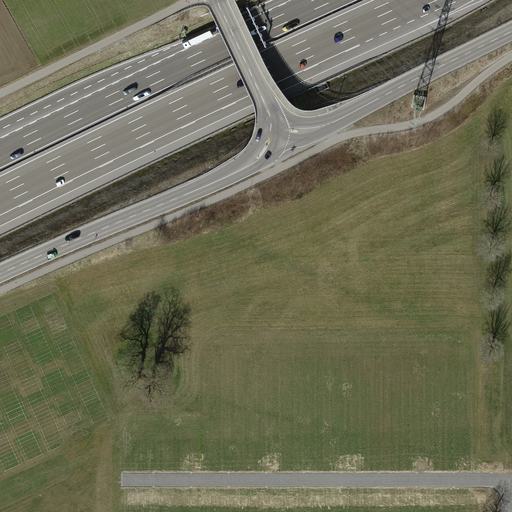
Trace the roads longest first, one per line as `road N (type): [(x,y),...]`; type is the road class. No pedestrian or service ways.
road 1 (track): [(511,56),(425,119),(335,139),(0,291)]
road 2 (motorway): [(0,195),(416,0)]
road 3 (motorway): [(325,0),(0,153)]
road 4 (tertiary): [(0,273),(234,173),(261,154),(270,128)]
road 5 (tertiary): [(270,128),(328,124),(511,31)]
road 6 (track): [(0,94),(191,0)]
road 7 (tertiary): [(216,0),(270,128)]
